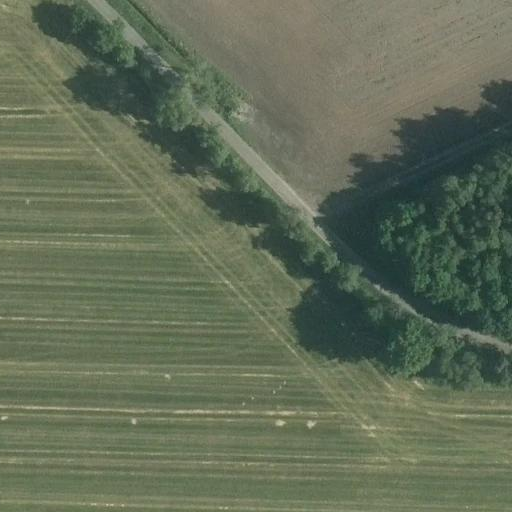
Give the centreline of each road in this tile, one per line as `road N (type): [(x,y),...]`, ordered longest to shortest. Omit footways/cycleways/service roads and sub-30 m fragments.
road 1 (unclassified): [(93,0),(332,243),(404,299),(511,347)]
road 2 (track): [(321,231),(511,138)]
